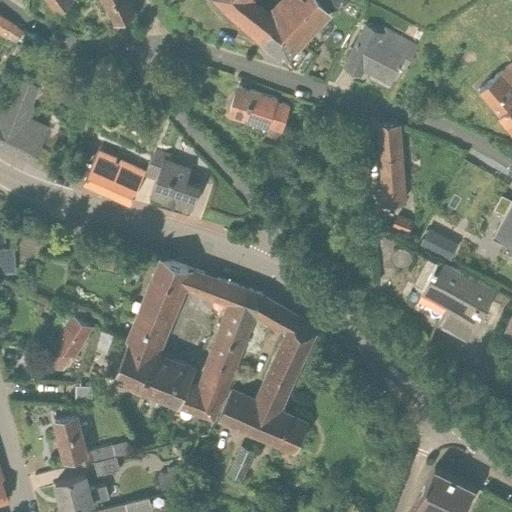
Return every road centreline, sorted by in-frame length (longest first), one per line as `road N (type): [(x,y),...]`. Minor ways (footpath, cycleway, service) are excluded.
road 1 (residential): [(511,162),(415,116),(180,46),(123,47)]
road 2 (secondary): [(266,266),(0,174)]
road 3 (residential): [(266,266),(270,242),(256,203),(123,47)]
road 4 (secondary): [(440,410),(361,332),(266,266)]
road 5 (residential): [(123,47),(74,45),(0,2)]
